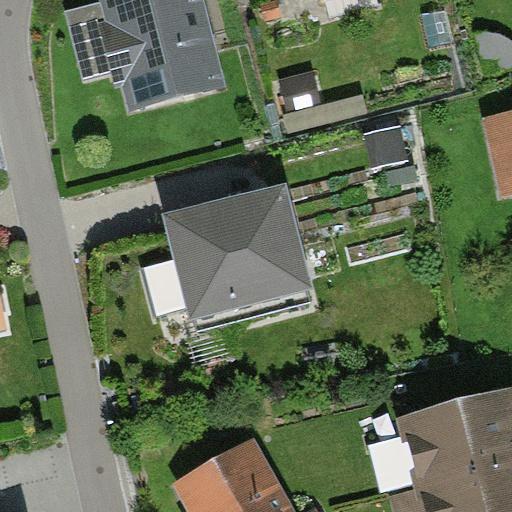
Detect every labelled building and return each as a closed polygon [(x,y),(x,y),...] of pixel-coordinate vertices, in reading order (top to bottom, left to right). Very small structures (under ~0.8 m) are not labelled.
[(219,0),(143,0),(119,5),(142,119),(240,100),(219,0)] [(511,118),(498,121),(511,189),(511,118)] [(301,196),(181,227),(208,333),(329,303),(301,196)] [(511,511),(511,406),(420,422),(435,511),(511,511)] [(305,511),(269,447),(188,491),(199,511),(305,511)]
